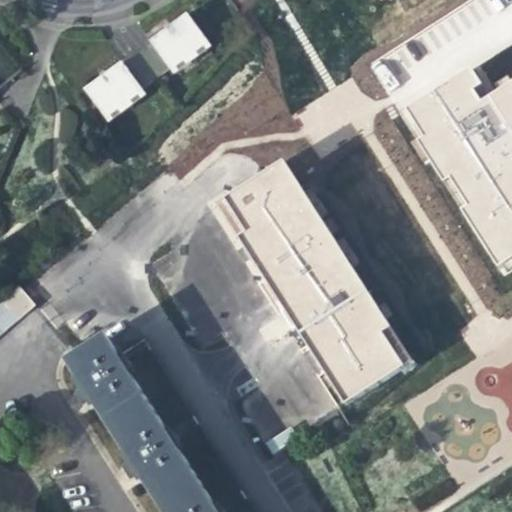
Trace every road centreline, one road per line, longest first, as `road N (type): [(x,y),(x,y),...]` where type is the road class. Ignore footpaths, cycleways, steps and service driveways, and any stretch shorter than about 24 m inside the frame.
road 1 (residential): [(15,357),(120,511)]
road 2 (residential): [(129,274),(15,357)]
